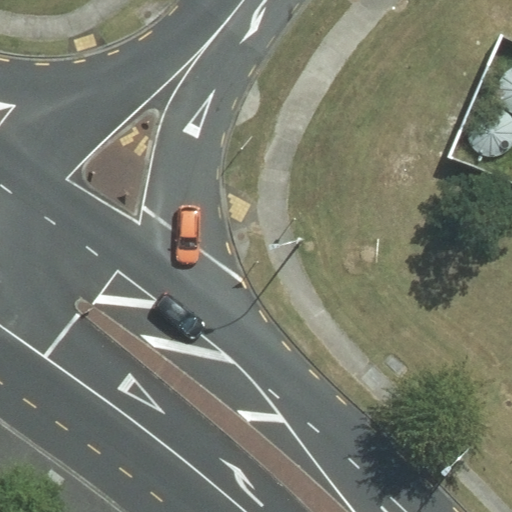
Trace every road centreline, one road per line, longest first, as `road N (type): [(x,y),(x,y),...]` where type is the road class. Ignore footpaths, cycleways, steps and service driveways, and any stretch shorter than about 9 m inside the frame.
road 1 (secondary): [(170,487),(127,399),(60,341),(33,302),(26,234),(46,188)]
road 2 (secondary): [(156,291),(402,511)]
road 3 (unclassified): [(264,0),(188,173),(156,291)]
road 4 (unclassified): [(46,188),(107,95),(215,0)]
road 5 (secondary): [(170,487),(0,360)]
road 6 (secondary): [(46,188),(156,291)]
